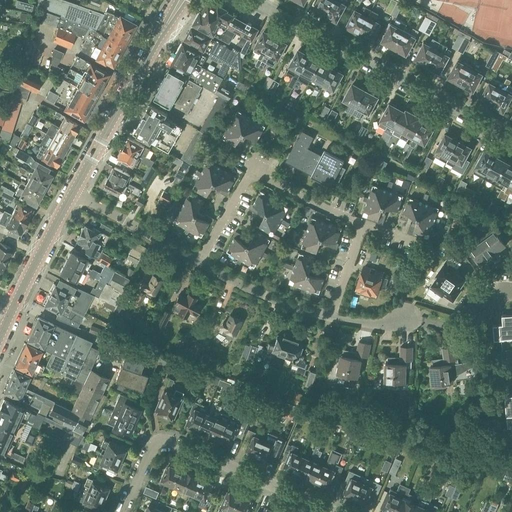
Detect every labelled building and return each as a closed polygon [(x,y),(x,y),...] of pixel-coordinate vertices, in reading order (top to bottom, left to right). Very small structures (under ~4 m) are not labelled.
[(117,42),(124,46),(136,25),(126,20),(119,17),(106,12),(109,4),(102,0),(102,1),(99,0),(91,0),(90,4),(83,1),(81,7),(60,0),(40,0),(37,10),(42,12),(43,11),(59,17),(76,23),(86,26),(116,43),(117,42)] [(319,0),(314,9),(326,15),(333,0),(319,0)] [(333,0),(326,15),(337,21),(345,5),(347,0),(333,0)] [(391,0),(385,11),(391,14),(398,0),(391,0)] [(398,0),(391,14),(396,17),(403,5),(402,4),(401,4),(403,0),(398,0)] [(33,5),(27,3),(25,9),(32,11),(33,5)] [(242,36),(248,39),(252,41),(259,29),(252,26),(252,25),(248,22),(247,24),(233,16),(234,16),(227,13),(228,11),(220,7),(214,4),(213,5),(212,5),(208,4),(208,6),(206,5),(202,13),(227,27),(234,31),(236,32),(235,32),(242,36)] [(358,33),(371,10),(364,6),(361,12),(356,9),(347,27),(358,33)] [(371,10),(358,33),(371,40),(380,22),(376,20),(379,14),(371,10)] [(56,27),(59,17),(43,11),(42,12),(39,22),(56,27)] [(194,24),(230,42),(235,32),(236,32),(234,31),(227,27),(202,13),(201,12),(194,24)] [(424,32),(433,16),(428,13),(426,17),(419,29),(424,32)] [(433,16),(424,32),(430,35),(436,22),(437,23),(439,19),(433,16)] [(119,56),(124,46),(117,42),(116,43),(86,26),(76,23),(74,28),(79,30),(76,34),(86,39),(96,45),(110,53),(111,52),(119,56)] [(395,48),(404,30),(392,24),(383,41),(395,48)] [(76,35),(58,28),(52,41),(70,49),(76,35)] [(203,51),(223,62),(230,66),(242,72),(242,65),(241,65),(241,57),(241,52),(234,48),(232,50),(193,28),(186,39),(204,49),(203,51)] [(404,30),(395,48),(406,54),(419,31),(413,28),(410,33),(404,30)] [(452,48),(458,51),(467,34),(456,29),(454,33),(459,35),(452,48)] [(255,66),(259,68),(275,38),(270,35),(271,34),(265,31),(265,32),(264,32),(255,47),(263,52),(255,66)] [(470,36),(467,34),(458,51),(463,54),(470,41),(468,39),(470,36)] [(248,39),(242,36),(237,45),(243,48),(244,48),(248,39)] [(280,41),(275,38),(259,68),(262,70),(267,61),(274,65),(286,44),(285,43),(285,42),(281,40),(280,41)] [(113,66),(119,56),(111,52),(110,53),(96,45),(86,39),(80,50),(91,56),(105,64),(106,62),(113,66)] [(241,52),(241,57),(243,58),(244,57),(252,41),(248,39),(244,48),(243,48),(241,52)] [(428,65),(440,43),(433,39),(430,44),(426,42),(416,59),(428,65)] [(29,43),(27,52),(33,53),(34,54),(36,45),(29,43)] [(176,53),(202,67),(207,57),(182,43),(176,53)] [(440,43),(428,65),(440,72),(450,55),(449,55),(452,51),(447,48),(448,47),(440,43)] [(51,55),(61,59),(64,53),(54,49),(51,55)] [(491,69),(498,56),(500,52),(495,49),(493,53),(492,53),(485,66),(491,69)] [(505,49),(502,53),(502,54),(511,59),(511,50),(511,53),(505,49)] [(292,88),(293,87),(297,79),(300,74),(301,72),(310,57),(304,54),(305,52),(300,50),(299,51),(298,51),(289,68),(290,68),(288,72),(294,76),(290,85),(289,86),(292,88)] [(27,52),(25,51),(22,63),(30,65),(33,53),(27,52)] [(203,86),(202,87),(215,94),(220,84),(223,78),(217,74),(202,67),(176,53),(170,65),(195,78),(194,81),(203,86)] [(70,67),(73,69),(80,72),(103,85),(109,74),(90,64),(90,63),(77,56),(70,67)] [(498,56),(491,69),(497,72),(504,59),(498,56)] [(308,85),(309,84),(312,78),(315,72),(320,62),(319,62),(320,60),(314,57),(314,59),(310,57),(301,72),(300,74),(297,79),(293,87),(298,89),(302,82),(308,85)] [(461,84),(471,66),(459,60),(450,78),(461,84)] [(217,74),(223,78),(230,66),(223,62),(217,74)] [(322,63),(320,62),(315,72),(312,78),(309,84),(316,87),(311,96),(315,98),(319,91),(322,86),(321,86),(329,72),(331,68),(326,66),(327,64),(322,62),(322,63)] [(471,66),(461,84),(473,90),(483,73),(471,66)] [(63,78),(95,96),(97,93),(98,94),(103,85),(80,72),(73,69),(70,67),(67,74),(63,72),(60,77),(63,78)] [(203,86),(194,81),(193,82),(186,78),(186,76),(179,72),(171,67),(154,98),(170,107),(171,106),(187,115),(202,87),(203,86)] [(331,68),(329,72),(321,86),(322,86),(332,92),(342,74),(341,73),(342,72),(336,69),(335,70),(331,68)] [(30,90),(36,93),(41,82),(19,72),(12,95),(27,99),(29,93),(30,90)] [(262,87),(267,90),(274,80),(268,77),(262,87)] [(56,91),(59,93),(60,91),(90,108),(95,99),(93,99),(95,96),(63,78),(56,91)] [(481,99),(492,105),(501,89),(504,84),(493,78),(481,99)] [(501,89),(492,105),(504,111),(511,95),(511,86),(509,85),(511,81),(507,78),(504,84),(501,89)] [(274,94),(280,83),(274,80),(267,90),(274,94)] [(0,82),(0,90),(11,93),(12,85),(0,82)] [(220,84),(215,94),(219,96),(228,101),(234,91),(220,84)] [(353,84),(343,102),(349,105),(346,110),(353,114),(365,91),(364,91),(364,89),(361,87),(359,88),(353,84)] [(83,120),(90,108),(60,91),(59,93),(58,95),(50,91),(46,99),(64,109),(63,109),(83,120)] [(365,91),(353,114),(359,118),(362,113),(368,116),(369,114),(377,98),(371,95),(371,93),(368,91),(366,91),(365,91)] [(27,99),(12,95),(11,100),(10,100),(7,112),(2,127),(0,133),(0,140),(9,144),(21,104),(25,105),(27,99)] [(228,101),(219,96),(200,131),(208,135),(228,101)] [(182,128),(165,118),(168,113),(150,103),(134,133),(169,152),(182,128)] [(378,141),(374,149),(378,151),(384,140),(388,133),(401,110),(396,108),(397,107),(392,104),(391,105),(390,104),(385,114),(384,113),(381,118),(382,119),(378,126),(385,130),(379,141),(378,141)] [(325,106),(319,116),(325,119),(330,109),(325,106)] [(266,126),(254,119),(258,111),(254,109),(250,117),(238,110),(231,122),(227,120),(225,123),(229,126),(222,138),(236,145),(235,147),(240,150),(245,141),(243,141),(247,134),(258,140),(266,126)] [(281,109),(279,113),(286,117),(288,113),(281,109)] [(332,110),(326,120),(332,124),(338,113),(332,110)] [(401,110),(388,133),(389,133),(392,135),(393,134),(400,137),(413,114),(406,111),(405,113),(401,110)] [(413,114),(400,137),(407,141),(409,138),(412,140),(413,140),(422,122),(418,120),(419,117),(413,114)] [(59,127),(74,135),(80,125),(77,123),(68,118),(65,116),(59,127)] [(31,117),(28,123),(34,126),(37,120),(31,117)] [(410,145),(409,147),(413,150),(416,144),(422,148),(425,144),(426,142),(427,143),(429,138),(428,137),(433,128),(432,127),(433,126),(428,123),(427,125),(422,122),(413,140),(412,140),(410,145)] [(368,129),(362,126),(356,137),(355,139),(361,142),(362,140),(363,140),(368,129)] [(68,146),(74,135),(59,127),(53,137),(68,146)] [(197,130),(180,159),(191,165),(208,136),(197,130)] [(336,188),(346,168),(342,166),(344,160),(325,150),(322,155),(308,148),(314,137),(302,131),(286,162),(312,175),(311,176),(331,186),(331,185),(336,188)] [(14,147),(20,137),(15,134),(9,145),(14,147)] [(66,151),(68,146),(53,137),(49,135),(47,139),(51,141),(47,148),(63,156),(65,156),(67,152),(66,151)] [(439,159),(446,162),(458,141),(445,135),(436,152),(434,156),(439,159)] [(130,137),(124,147),(143,158),(144,156),(146,157),(150,150),(147,148),(147,147),(130,137)] [(17,146),(24,150),(27,145),(25,144),(27,141),(22,139),(17,146)] [(458,141),(446,162),(453,166),(452,168),(463,174),(470,161),(465,159),(470,148),(458,141)] [(62,158),(63,156),(47,148),(42,145),(36,156),(56,167),(59,163),(61,162),(63,159),(62,158)] [(143,158),(124,147),(118,157),(136,167),(140,161),(141,160),(146,163),(149,159),(146,157),(144,156),(143,158)] [(16,153),(15,156),(27,163),(31,156),(18,149),(16,153)] [(477,167),(474,173),(481,176),(483,171),(487,173),(495,157),(484,151),(476,167),(477,167)] [(427,156),(418,173),(424,176),(433,160),(427,156)] [(183,180),(191,167),(190,167),(191,165),(180,159),(176,157),(173,162),(180,166),(175,176),(177,177),(183,180)] [(487,173),(484,178),(495,184),(506,163),(495,157),(487,173)] [(209,161),(202,173),(198,170),(196,174),(200,176),(193,188),(207,196),(213,186),(219,190),(219,192),(227,197),(230,192),(229,191),(237,177),(225,170),(229,161),(226,159),(221,168),(209,161)] [(35,169),(32,174),(48,183),(55,171),(34,160),(31,167),(35,169)] [(511,166),(506,163),(495,184),(502,188),(505,183),(509,185),(511,178),(511,166)] [(115,167),(109,177),(125,185),(127,180),(130,182),(133,177),(130,175),(115,167)] [(26,185),(42,194),(48,183),(32,174),(26,185)] [(128,187),(125,185),(109,177),(104,187),(114,192),(113,193),(119,196),(122,191),(124,193),(128,187)] [(177,177),(168,193),(174,197),(183,180),(177,177)] [(505,192),(501,199),(505,201),(508,194),(509,195),(510,192),(511,193),(511,178),(509,185),(505,192)] [(399,211),(404,196),(391,191),(394,182),(390,180),(387,189),(374,185),(369,198),(365,196),(363,200),(368,202),(363,215),(378,220),(377,222),(383,224),(386,215),(385,214),(387,207),(399,211)] [(404,180),(402,186),(403,187),(408,189),(411,182),(404,180)] [(467,183),(462,180),(456,191),(462,194),(467,183)] [(0,188),(0,189),(3,191),(16,198),(17,195),(36,205),(42,194),(26,185),(23,190),(18,188),(15,194),(13,194),(14,192),(1,186),(0,188)] [(135,187),(134,190),(133,192),(139,195),(141,190),(135,187)] [(14,202),(16,198),(3,191),(0,195),(14,202)] [(160,209),(165,211),(166,212),(174,197),(168,193),(164,191),(156,206),(160,209)] [(276,194),(273,199),(262,192),(254,205),(252,204),(249,209),(257,214),(258,213),(265,216),(259,226),(273,234),(280,222),(288,227),(290,224),(282,219),(288,207),(277,201),(279,196),(276,194)] [(429,238),(433,225),(438,227),(439,223),(440,219),(436,218),(439,208),(426,204),(430,195),(426,193),(422,202),(410,198),(404,213),(415,216),(412,224),(411,223),(407,233),(413,235),(414,232),(429,238)] [(176,200),(167,215),(176,220),(175,221),(186,228),(184,232),(188,234),(190,230),(202,237),(210,223),(212,224),(215,219),(206,214),(205,216),(198,212),(201,207),(204,202),(190,194),(184,205),(176,200)] [(142,206),(145,200),(140,197),(136,203),(142,206)] [(18,202),(11,215),(27,222),(33,210),(18,202)] [(495,209),(498,205),(492,202),(488,210),(493,213),(495,209)] [(160,219),(165,211),(160,209),(156,217),(160,219)] [(0,232),(6,234),(9,228),(21,234),(27,222),(11,215),(7,212),(4,218),(4,220),(8,222),(6,226),(0,223),(0,232)] [(455,214),(451,226),(458,228),(459,225),(461,226),(463,217),(455,214)] [(320,242),(328,245),(327,246),(337,249),(339,243),(336,243),(341,228),(329,224),(330,219),(326,217),(325,222),(312,218),(307,230),(299,227),(297,231),(306,234),(302,247),(317,252),(320,242)] [(81,234),(100,244),(104,245),(109,236),(101,232),(101,231),(92,227),(91,229),(85,226),(81,234)] [(493,228),(468,247),(481,264),(506,245),(493,228)] [(244,238),(244,236),(236,231),(233,236),(235,238),(228,251),(239,258),(236,262),(240,264),(243,260),(254,266),(261,255),(269,260),(271,256),(263,251),(270,240),(256,232),(251,241),(244,238)] [(97,248),(100,244),(81,234),(76,241),(83,245),(82,247),(98,255),(96,257),(100,259),(98,261),(105,265),(107,266),(112,258),(104,253),(104,252),(100,250),(97,248)] [(364,246),(370,248),(374,237),(368,235),(364,246)] [(138,263),(145,248),(135,242),(126,258),(138,263)] [(0,258),(7,262),(12,253),(10,252),(12,248),(1,243),(0,245),(0,258)] [(95,278),(99,280),(123,292),(124,290),(129,279),(130,279),(129,279),(125,276),(124,276),(107,267),(107,266),(105,265),(100,273),(92,269),(92,270),(88,268),(91,263),(87,260),(71,252),(65,262),(86,273),(89,275),(88,277),(94,280),(95,278)] [(318,272),(311,269),(315,259),(299,253),(295,266),(286,263),(285,267),(294,270),(289,284),(302,288),(300,292),(304,293),(306,289),(319,294),(324,278),(326,279),(328,273),(319,270),(318,272)] [(439,275),(427,293),(437,301),(442,295),(443,296),(445,293),(453,299),(460,289),(458,288),(465,279),(456,273),(458,271),(457,270),(461,263),(450,256),(437,274),(439,275)] [(81,284),(86,273),(65,262),(60,273),(81,284)] [(371,267),(371,269),(364,267),(357,289),(375,295),(377,288),(384,291),(388,279),(381,277),(383,272),(376,270),(377,269),(371,267)] [(129,268),(125,276),(129,279),(134,271),(129,268)] [(142,301),(145,294),(146,294),(147,296),(151,298),(153,297),(154,295),(162,281),(152,276),(149,283),(145,281),(140,291),(139,290),(136,296),(132,294),(129,300),(139,305),(141,300),(142,301)] [(55,283),(49,295),(85,313),(94,296),(90,294),(59,279),(56,284),(55,283)] [(90,294),(94,296),(98,298),(116,307),(123,292),(99,280),(95,288),(93,287),(90,294)] [(123,292),(116,307),(113,312),(121,316),(129,300),(132,294),(124,290),(123,292)] [(175,304),(173,309),(178,311),(177,313),(186,318),(189,312),(196,316),(201,306),(194,303),(196,298),(188,294),(186,298),(179,295),(175,304)] [(78,327),(85,313),(49,295),(44,305),(58,312),(56,318),(78,327)] [(113,312),(116,307),(98,298),(90,315),(97,319),(102,309),(102,308),(102,307),(106,309),(104,312),(108,314),(104,322),(107,324),(111,316),(110,315),(112,312),(113,312)] [(163,329),(171,313),(162,309),(154,324),(163,329)] [(500,325),(493,326),(493,328),(494,341),(501,341),(511,339),(511,313),(502,315),(503,323),(500,323),(500,325)] [(221,341),(225,337),(232,341),(241,322),(229,316),(226,324),(223,322),(220,329),(218,333),(215,336),(221,341)] [(46,366),(73,379),(84,384),(90,371),(91,369),(101,347),(92,342),(92,341),(77,334),(76,335),(38,317),(27,340),(43,347),(44,350),(52,353),(46,366)] [(89,332),(101,337),(103,331),(91,326),(89,332)] [(275,353),(284,356),(290,340),(278,336),(274,345),(269,344),(267,349),(266,349),(263,348),(263,346),(258,344),(257,346),(250,343),(249,346),(245,344),(241,357),(245,358),(244,361),(252,364),(256,353),(273,359),(275,353)] [(290,340),(284,356),(292,359),(292,360),(292,361),(291,365),(297,367),(296,371),(304,374),(306,370),(305,369),(307,363),(302,362),(305,356),(299,354),(302,344),(290,340)] [(196,342),(193,349),(188,361),(194,364),(196,359),(197,359),(204,346),(196,342)] [(352,352),(351,352),(338,349),(338,350),(345,351),(344,357),(341,356),(337,376),(346,378),(344,386),(354,388),(355,377),(357,377),(361,360),(358,360),(359,356),(368,358),(368,357),(370,345),(359,343),(360,342),(359,342),(356,355),(352,354),(352,353),(352,352)] [(37,362),(42,351),(26,343),(21,355),(44,366),(45,366),(37,362)] [(188,361),(193,349),(187,345),(180,359),(187,362),(188,361)] [(395,359),(395,358),(382,358),(388,359),(388,364),(386,364),(385,385),(396,385),(396,382),(405,382),(406,368),(412,368),(412,361),(412,360),(412,348),(401,348),(401,347),(400,360),(396,360),(396,359),(395,359)] [(455,347),(443,348),(444,358),(431,360),(432,363),(433,366),(430,367),(433,387),(444,385),(443,383),(470,380),(470,375),(467,375),(467,372),(473,368),(473,361),(467,362),(466,353),(462,353),(463,362),(458,363),(458,358),(456,359),(455,347)] [(140,373),(145,360),(126,353),(121,366),(115,382),(142,391),(148,375),(140,373)] [(41,373),(44,366),(21,355),(16,365),(36,376),(37,372),(41,373)] [(158,364),(170,368),(174,370),(176,364),(160,358),(158,364)] [(25,409),(4,399),(4,401),(3,401),(0,407),(0,410),(22,421),(24,422),(26,423),(39,429),(43,419),(67,431),(61,439),(67,442),(68,442),(77,446),(82,435),(90,419),(94,421),(107,396),(102,394),(109,378),(91,369),(90,371),(84,384),(83,386),(83,385),(79,393),(71,410),(80,415),(73,430),(37,413),(36,415),(31,413),(31,412),(25,409)] [(9,380),(25,388),(30,376),(14,369),(9,380)] [(316,373),(309,371),(305,386),(311,388),(316,373)] [(194,372),(191,380),(199,384),(202,375),(194,372)] [(211,376),(205,373),(201,383),(207,385),(211,376)] [(83,386),(84,384),(73,379),(70,383),(76,386),(74,391),(79,393),(83,385),(83,386)] [(223,386),(229,389),(231,383),(228,382),(227,382),(221,379),(220,380),(218,385),(223,386)] [(39,409),(37,413),(73,430),(80,415),(71,410),(25,388),(9,380),(4,392),(39,409)] [(173,419),(184,394),(176,390),(174,396),(164,392),(156,411),(158,412),(157,414),(170,420),(171,418),(173,419)] [(135,422),(140,410),(129,405),(131,399),(120,394),(112,411),(121,415),(135,422)] [(262,395),(257,406),(265,409),(267,403),(269,404),(272,399),(262,395)] [(198,430),(205,415),(209,407),(201,404),(203,399),(199,397),(197,402),(195,401),(190,412),(192,414),(188,424),(193,426),(192,427),(198,430)] [(292,401),(303,405),(305,400),(294,397),(292,401)] [(205,415),(198,430),(210,435),(216,419),(220,412),(222,407),(218,406),(212,418),(205,415)] [(295,406),(291,415),(297,418),(301,408),(295,406)] [(22,421),(0,410),(0,437),(14,444),(17,438),(24,422),(22,421)] [(130,434),(135,422),(121,415),(112,411),(107,424),(114,427),(112,431),(121,435),(123,431),(130,434)] [(308,425),(309,423),(316,426),(319,419),(303,411),(299,421),(308,425)] [(216,419),(210,435),(221,440),(230,418),(230,417),(223,414),(220,412),(216,419)] [(238,422),(230,418),(221,440),(227,443),(227,441),(232,444),(236,434),(241,436),(249,418),(242,414),(238,422)] [(350,428),(348,432),(348,434),(357,438),(360,432),(350,428)] [(362,433),(360,438),(365,441),(368,442),(368,441),(372,432),(371,432),(367,431),(364,430),(364,429),(362,433)] [(251,442),(247,451),(252,453),(251,454),(258,457),(265,440),(259,437),(260,435),(249,430),(245,439),(251,442)] [(32,445),(36,436),(28,432),(24,441),(32,445)] [(280,453),(286,439),(268,432),(265,440),(258,457),(264,460),(264,459),(270,461),(274,451),(280,453)] [(371,441),(379,444),(382,436),(374,433),(371,441)] [(87,438),(82,435),(77,446),(77,447),(82,449),(84,445),(85,443),(87,438)] [(14,444),(0,437),(0,452),(5,454),(23,462),(25,457),(11,451),(14,444)] [(55,445),(64,449),(67,442),(61,439),(59,438),(55,445)] [(101,452),(120,460),(125,449),(109,442),(104,440),(101,448),(103,449),(101,452)] [(312,455),(316,456),(320,446),(321,446),(317,444),(312,455)] [(95,449),(89,446),(84,445),(82,449),(94,454),(95,449)] [(298,448),(292,445),(291,446),(288,445),(284,454),(285,455),(283,460),(287,461),(284,467),(289,470),(289,471),(295,473),(302,457),(295,454),(298,448)] [(324,448),(320,446),(316,456),(319,458),(324,448)] [(115,472),(120,460),(101,452),(99,456),(97,455),(92,466),(98,469),(99,465),(115,472)] [(438,453),(435,461),(443,464),(445,456),(438,453)] [(82,458),(73,454),(70,461),(79,465),(82,458)] [(314,462),(302,457),(295,473),(302,476),(302,477),(306,479),(314,462)] [(387,472),(392,463),(386,460),(381,470),(387,472)] [(314,462),(306,479),(311,481),(311,480),(318,483),(325,467),(314,462)] [(394,463),(389,473),(395,476),(399,465),(394,463)] [(334,478),(337,479),(342,467),(335,464),(335,466),(333,465),(331,469),(325,467),(318,483),(324,486),(324,485),(330,487),(334,478)] [(169,465),(162,481),(173,486),(181,469),(175,466),(174,467),(169,465)] [(181,469),(173,486),(185,491),(192,474),(187,471),(187,472),(181,469)] [(27,484),(32,473),(32,472),(25,470),(20,482),(27,484)] [(355,499),(362,484),(365,477),(350,471),(345,481),(349,483),(344,494),(355,499)] [(17,481),(20,475),(12,472),(10,478),(17,481)] [(182,496),(180,502),(183,503),(186,498),(187,496),(189,493),(196,496),(203,479),(197,476),(192,474),(185,491),(182,496)] [(382,485),(365,477),(362,484),(355,499),(368,505),(370,501),(374,503),(382,485)] [(87,491),(104,498),(106,494),(107,494),(110,489),(108,488),(109,487),(100,483),(100,482),(95,480),(94,481),(92,480),(92,481),(87,478),(84,485),(83,485),(81,489),(87,491)] [(203,479),(196,496),(203,499),(200,506),(208,510),(216,491),(212,489),(214,485),(209,483),(209,481),(203,479)] [(388,511),(389,511),(394,511),(401,498),(403,493),(406,487),(406,486),(400,483),(397,491),(391,488),(389,493),(390,493),(383,509),(383,511),(385,511),(388,511)] [(445,495),(451,498),(456,487),(450,485),(445,495)] [(159,492),(146,486),(144,493),(156,498),(159,492)] [(401,498),(394,511),(407,511),(412,503),(415,496),(409,493),(411,488),(406,486),(406,487),(403,493),(401,498)] [(456,487),(451,498),(457,500),(461,490),(456,487)] [(6,489),(1,501),(7,503),(11,491),(6,489)] [(102,503),(104,498),(87,491),(81,489),(79,493),(81,493),(78,500),(83,502),(82,503),(84,504),(84,505),(89,507),(90,506),(99,510),(99,509),(101,509),(103,504),(102,503)] [(229,491),(222,506),(220,505),(217,511),(233,511),(241,495),(235,492),(234,494),(229,491)] [(241,495),(233,511),(249,511),(250,511),(248,511),(252,501),(247,499),(247,498),(241,495)] [(54,511),(56,511),(62,501),(53,497),(52,498),(55,500),(51,510),(54,511)] [(495,497),(491,504),(488,511),(495,511),(497,507),(500,499),(495,497)] [(31,511),(35,505),(36,503),(31,501),(25,511),(31,511)] [(423,508),(421,511),(434,511),(437,507),(429,503),(429,504),(425,502),(423,508)] [(482,511),(483,511),(488,511),(491,504),(486,502),(482,511)] [(412,503),(407,511),(421,511),(423,508),(412,503)]
